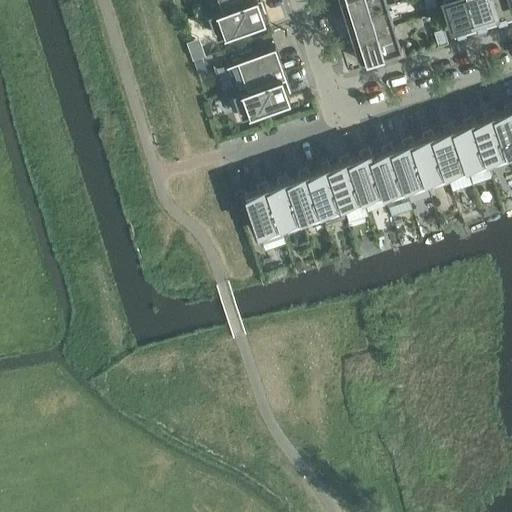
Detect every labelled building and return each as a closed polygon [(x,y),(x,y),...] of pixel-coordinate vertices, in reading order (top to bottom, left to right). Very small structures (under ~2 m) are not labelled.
[(207,10),(208,11),(239,0),(208,0),(211,8),(207,10)] [(258,0),(239,0),(208,11),(216,34),(230,29),(231,31),(230,28),(265,16),(258,0)] [(342,0),(347,16),(387,3),(386,0),(342,0)] [(475,24),(467,0),(443,0),(454,31),(475,24)] [(490,0),(467,0),(475,24),(496,18),(490,0)] [(511,0),(490,0),(496,18),(511,12),(511,0)] [(347,16),(354,37),(394,24),(387,3),(347,16)] [(394,24),(354,37),(361,58),(370,56),(372,64),(407,54),(404,44),(400,45),(394,24)] [(448,41),(444,26),(433,30),(438,44),(448,41)] [(232,90),(232,91),(281,73),(277,62),(281,61),(275,43),(257,49),(256,47),(255,47),(256,49),(226,60),(226,62),(227,61),(236,88),(232,90)] [(281,73),(232,91),(241,113),(254,108),(255,111),(256,110),(255,108),(289,96),(281,73)] [(505,108),(495,111),(509,153),(508,153),(509,158),(511,161),(511,98),(503,102),(505,108)] [(484,114),(475,118),(489,160),(508,153),(509,153),(495,111),(493,104),(482,109),(484,114)] [(464,121),(454,124),(468,167),(489,160),(475,118),(472,111),(462,116),(464,121)] [(443,128),(434,131),(448,173),(468,167),(454,124),(452,118),(442,123),(443,128)] [(423,135),(413,138),(427,180),(448,173),(434,131),(432,125),(421,130),(423,135)] [(402,142),(393,145),(407,187),(427,180),(413,138),(411,132),(401,137),(402,142)] [(382,149),(372,152),(386,194),(385,194),(388,204),(410,197),(407,187),(393,145),(391,138),(380,143),(382,149)] [(360,153),(350,156),(364,198),(383,192),(384,195),(385,194),(386,194),(372,152),(369,142),(358,148),(360,153)] [(339,160),(330,163),(344,205),(355,201),(364,198),(350,156),(348,149),(338,154),(339,160)] [(319,166),(309,170),(323,212),(344,205),(330,163),(328,156),(317,161),(319,166)] [(298,173),(289,176),(303,219),(323,212),(309,170),(307,163),(297,168),(298,173)] [(278,180),(268,183),(282,225),(303,219),(289,176),(287,170),(276,175),(278,180)] [(246,188),(245,189),(259,233),(282,225),(268,183),(266,177),(256,182),(257,187),(247,190),(246,188)]
